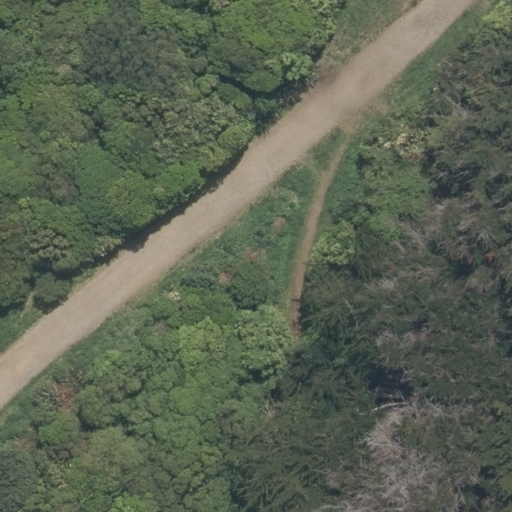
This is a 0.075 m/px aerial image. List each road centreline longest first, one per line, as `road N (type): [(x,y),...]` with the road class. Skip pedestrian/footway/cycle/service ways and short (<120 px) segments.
road 1 (track): [(0,408),(78,330),(292,153),(445,0)]
road 2 (track): [(292,153),(284,511)]
